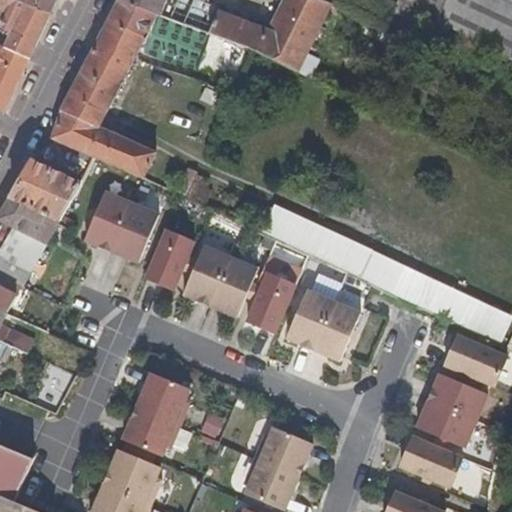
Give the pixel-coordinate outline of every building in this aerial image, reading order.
[(18,0),(0,0),(0,16),(5,19),(3,24),(16,27),(5,49),(29,61),(50,16),(18,0)] [(18,0),(50,16),(57,0),(18,0)] [(158,15),(120,0),(62,111),(52,139),(95,158),(144,179),(145,180),(157,154),(99,129),(148,33),(158,15)] [(330,2),(324,0),(284,0),(269,31),(218,13),(219,9),(194,0),(180,0),(175,10),(163,6),(165,0),(120,0),(158,15),(191,27),(237,45),(249,49),(252,50),(256,52),(298,73),(307,55),(332,3),(330,2)] [(396,6),(384,0),(330,0),(330,2),(332,3),(385,29),(396,6)] [(447,0),(437,22),(436,21),(430,33),(445,41),(452,29),(511,58),(511,0),(399,0),(396,6),(385,29),(403,38),(416,11),(420,0),(447,0)] [(447,0),(420,0),(416,11),(436,21),(437,22),(447,0)] [(416,11),(403,38),(511,90),(511,58),(452,29),(445,41),(430,33),(436,21),(416,11)] [(158,15),(148,33),(182,47),(191,27),(158,15)] [(249,49),(237,45),(224,72),(240,79),(252,50),(249,49)] [(0,112),(4,116),(29,61),(5,49),(4,50),(0,48),(0,112)] [(319,61),(307,55),(298,73),(310,79),(319,61)] [(232,102),(207,90),(201,101),(227,113),(232,102)] [(33,161),(12,196),(61,218),(80,184),(33,161)] [(198,174),(188,169),(175,194),(182,197),(186,199),(198,174)] [(198,173),(198,174),(186,199),(204,208),(212,192),(207,188),(211,178),(198,173)] [(12,196),(0,217),(0,223),(13,230),(46,245),(57,226),(61,218),(12,196)] [(85,243),(112,255),(132,207),(106,196),(85,243)] [(230,206),(224,218),(246,227),(266,238),(272,224),(230,206)] [(139,266),(159,218),(132,207),(112,255),(139,266)] [(13,230),(0,252),(0,273),(24,285),(46,246),(46,245),(13,230)] [(195,245),(167,233),(147,281),(174,292),(183,273),(183,271),(187,261),(188,259),(195,245)] [(198,263),(197,265),(193,275),(192,276),(184,297),(211,308),(231,261),(204,249),(198,263)] [(192,263),(187,261),(183,271),(188,273),(192,263)] [(258,272),(231,261),(211,308),(238,320),(247,300),(247,299),(252,288),(252,286),(258,272)] [(197,265),(192,263),(188,273),(193,275),(197,265)] [(0,273),(0,311),(7,315),(24,285),(0,273)] [(262,290),(262,292),(257,303),(256,304),(248,324),(275,336),(296,288),(268,277),(262,290)] [(256,290),(252,288),(247,299),(252,300),(256,290)] [(262,292),(256,290),(252,300),(257,303),(262,292)] [(334,304),(308,293),(288,341),(314,352),(334,304)] [(355,314),(334,304),(314,352),(335,361),(355,314)] [(0,311),(0,341),(4,343),(9,332),(0,328),(7,315),(0,311)] [(361,316),(355,314),(335,361),(341,364),(361,316)] [(10,330),(9,332),(4,343),(28,355),(34,339),(10,330)] [(478,348),(458,339),(445,368),(465,376),(474,381),(495,389),(508,361),(492,354),(478,348)] [(495,345),(482,339),(478,348),(492,354),(495,345)] [(49,367),(33,394),(50,405),(67,377),(49,367)] [(152,375),(149,381),(188,399),(191,392),(152,375)] [(440,376),(428,403),(475,424),(487,397),(471,390),(461,385),(440,376)] [(474,381),(465,376),(461,385),(471,390),(474,381)] [(188,399),(149,381),(137,409),(180,427),(190,404),(186,402),(188,399)] [(428,403),(417,431),(438,440),(448,444),(464,451),(475,424),(428,403)] [(180,427),(137,409),(123,442),(128,444),(126,449),(153,461),(155,455),(162,459),(166,448),(170,450),(180,427)] [(215,438),(224,420),(208,412),(199,430),(215,438)] [(273,429),(270,437),(296,449),(299,440),(273,429)] [(269,439),(264,437),(254,461),(297,480),(308,455),(296,449),(270,437),(269,439)] [(312,446),(299,440),(296,449),(308,455),(312,446)] [(434,449),(413,440),(400,469),(448,490),(460,460),(444,453),(434,449)] [(448,444),(438,440),(434,449),(444,453),(448,444)] [(0,499),(12,505),(33,460),(0,446),(0,499)] [(123,454),(119,452),(104,487),(151,507),(162,483),(156,480),(160,470),(151,466),(153,461),(126,449),(123,454)] [(244,484),(249,486),(245,496),(280,511),(283,511),(297,480),(254,461),(244,484)] [(148,511),(151,507),(104,487),(92,511),(148,511)] [(436,511),(395,494),(395,495),(431,511),(436,511)] [(431,511),(395,495),(387,511),(431,511)] [(0,499),(0,511),(29,511),(12,505),(0,499)]
